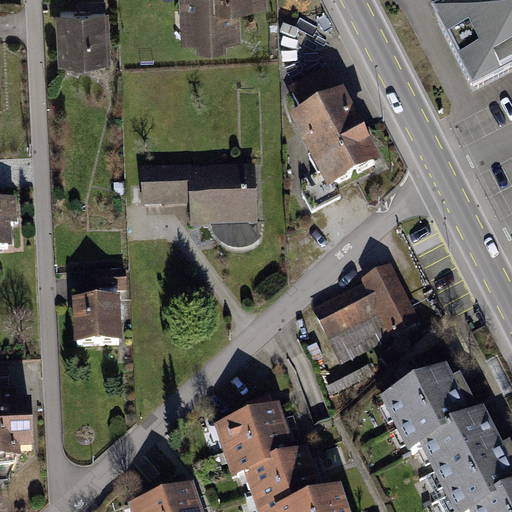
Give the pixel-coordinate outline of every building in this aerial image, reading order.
[(183,0),(185,38),(242,35),(240,5),(270,3),(270,0),(183,0)] [(511,73),(511,0),(460,0),(433,14),(474,93),(511,73)] [(110,60),(106,7),(82,8),(57,10),(61,63),(110,60)] [(327,72),(289,93),(302,116),(290,122),(329,193),(378,166),(327,72)] [(142,170),(144,205),(191,203),(193,229),(259,226),(256,167),(191,170),(191,168),(142,170)] [(0,254),(12,255),(10,204),(0,204),(0,254)] [(390,273),(315,311),(344,368),(419,330),(390,273)] [(127,353),(125,304),(79,304),(80,353),(127,353)] [(447,376),(383,408),(410,464),(424,457),(432,474),(497,441),(482,415),(470,422),(447,376)] [(15,397),(0,397),(0,465),(21,465),(21,455),(34,455),(33,408),(16,409),(15,397)] [(279,409),(217,430),(235,484),(249,479),(259,511),(289,511),(325,500),(308,451),(294,455),(279,409)] [(451,511),(511,511),(511,470),(497,441),(432,474),(451,511)] [(201,511),(194,491),(131,511),(201,511)] [(289,511),(346,511),(341,495),(289,511)]
